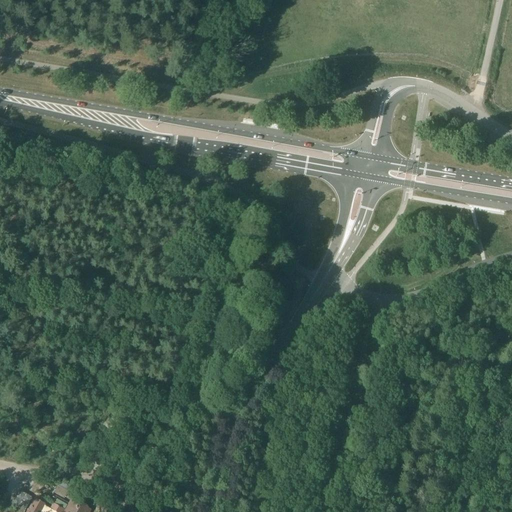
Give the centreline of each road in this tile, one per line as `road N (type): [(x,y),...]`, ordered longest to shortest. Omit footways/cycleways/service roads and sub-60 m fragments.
road 1 (primary): [(357,158),(0,91)]
road 2 (primary): [(0,101),(353,173)]
road 3 (tertiary): [(210,511),(245,412),(324,282)]
road 4 (track): [(323,511),(369,326),(368,298)]
road 5 (unclassified): [(511,255),(411,301),(356,296),(324,282)]
road 6 (track): [(511,433),(348,399)]
road 7 (unknown): [(198,511),(140,495),(128,454),(100,436)]
road 8 (primary): [(378,179),(511,201)]
road 9 (primary): [(511,183),(381,163)]
road 10 (unclassified): [(428,88),(406,80),(389,88),(357,158)]
